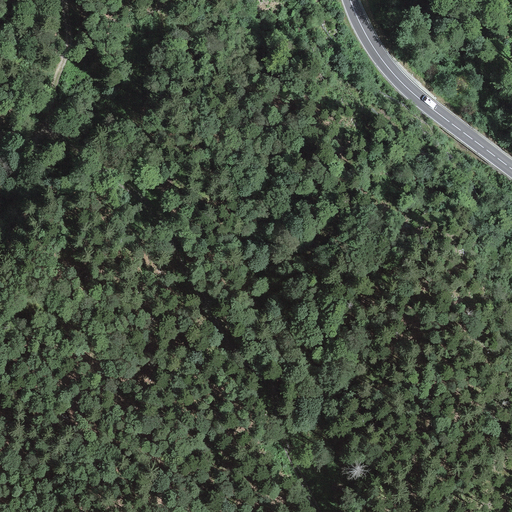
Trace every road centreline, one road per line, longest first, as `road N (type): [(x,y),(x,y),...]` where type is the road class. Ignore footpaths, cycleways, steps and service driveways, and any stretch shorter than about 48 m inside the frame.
road 1 (track): [(45,127),(157,215),(224,339),(272,386),(286,446),(316,511)]
road 2 (primary): [(511,169),(394,75),(350,0)]
road 3 (track): [(0,217),(14,205),(45,127),(68,43),(67,0)]
road 4 (track): [(0,324),(22,308),(57,312),(99,355)]
